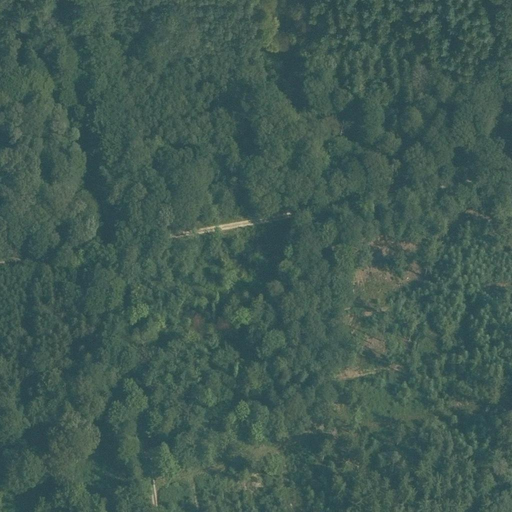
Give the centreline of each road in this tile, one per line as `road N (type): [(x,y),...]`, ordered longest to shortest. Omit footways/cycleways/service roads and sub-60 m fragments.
road 1 (track): [(511,174),(110,247)]
road 2 (track): [(110,247),(156,511)]
road 3 (track): [(66,0),(110,247)]
